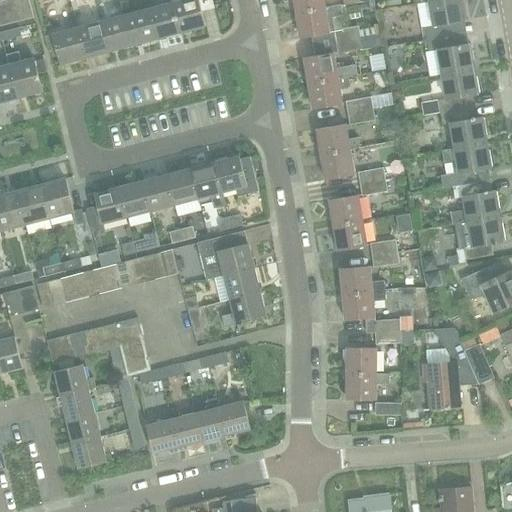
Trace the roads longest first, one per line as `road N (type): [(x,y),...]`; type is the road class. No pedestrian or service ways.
road 1 (residential): [(274,121),(98,165),(85,160),(73,104),(82,87),(259,41)]
road 2 (residential): [(306,462),(274,121)]
road 3 (residential): [(90,511),(306,462)]
road 4 (residential): [(306,462),(511,439)]
road 5 (residential): [(0,413),(25,407),(37,414),(61,511)]
